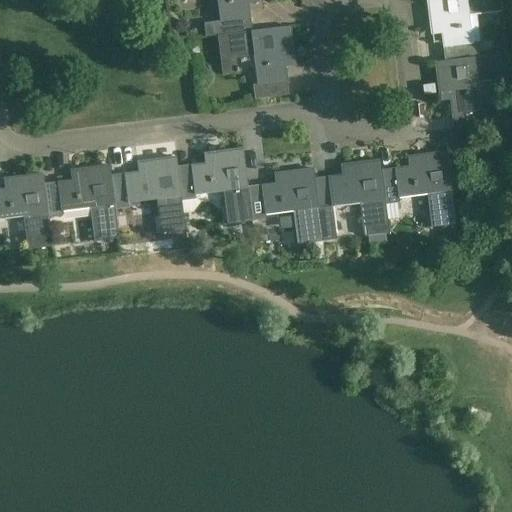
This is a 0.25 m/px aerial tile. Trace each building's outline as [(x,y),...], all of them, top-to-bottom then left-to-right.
[(253,32),(249,5),(259,3),(258,0),(218,0),(221,21),(204,23),(205,37),(218,36),(218,37),(218,36),(253,32)] [(501,0),(427,0),(432,35),(442,33),(445,62),(479,58),(478,42),(472,43),(469,15),(503,11),(501,0)] [(290,27),(253,32),(218,36),(218,37),(222,74),(237,73),(235,59),(255,56),(258,85),(253,86),(254,100),(289,96),(285,66),(295,65),(290,27)] [(508,54),(479,58),(445,62),(435,63),(440,102),(450,100),(453,129),(488,125),(486,109),(481,110),(477,83),(511,79),(508,54)] [(205,165),(178,168),(182,202),(196,201),(195,195),(223,191),(227,225),(252,222),(247,186),(248,186),(244,149),(204,154),(205,165)] [(409,165),(381,169),(380,169),(384,204),(386,204),(401,202),(400,195),(427,192),(432,226),(455,223),(446,150),(408,155),(409,165)] [(182,202),(178,168),(176,158),(138,163),(139,173),(111,176),(116,211),(130,209),(129,203),(156,200),(160,233),(186,230),(182,202)] [(314,178),(318,213),(319,213),(323,240),(336,238),(333,211),(332,204),(360,201),(364,235),(389,232),(386,204),(384,204),(380,169),(381,169),(380,159),(341,164),(342,174),(314,178)] [(71,182),(45,185),(49,219),(63,217),(62,211),(90,207),(94,241),(118,238),(115,211),(116,211),(111,176),(110,166),(70,171),(71,182)] [(314,178),(313,167),(275,172),(276,182),(248,186),(247,186),(252,222),(267,220),(266,213),(294,209),(298,243),(323,240),(319,213),(318,213),(314,178)] [(48,219),(49,219),(45,185),(44,185),(43,175),(5,179),(6,189),(0,189),(0,218),(23,215),(27,249),(52,246),(48,219)]
